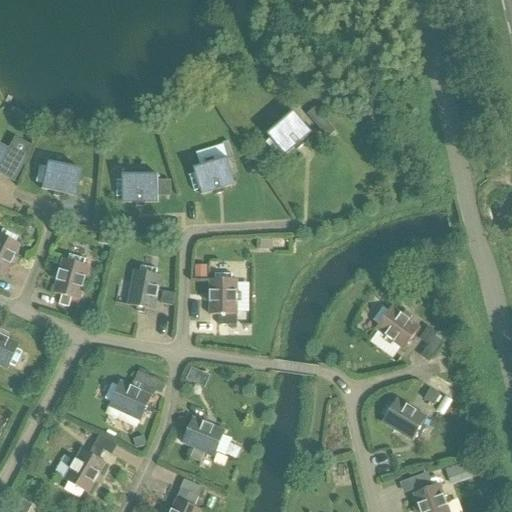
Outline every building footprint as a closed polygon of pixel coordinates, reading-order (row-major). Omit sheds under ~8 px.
[(316,108),(307,115),(316,125),(324,118),(316,108)] [(311,133),(293,112),(267,136),(270,139),(266,143),(277,156),(282,152),(285,156),(295,147),(298,151),(304,145),(301,142),(311,133)] [(0,168),(7,172),(12,163),(3,158),(7,152),(0,147),(0,168)] [(194,169),(195,174),(190,176),(195,192),(200,190),(202,195),(214,191),(216,196),(224,193),(223,189),(235,185),(227,159),(194,169)] [(75,197),(80,171),(46,163),(45,168),(39,167),(35,184),(41,185),(40,190),(53,193),(52,197),(61,199),(62,194),(75,197)] [(158,203),(158,176),(123,176),(123,181),(117,181),(117,198),(123,198),(123,203),(136,203),(136,207),(145,207),(145,203),(158,203)] [(0,275),(3,277),(9,265),(13,267),(17,260),(13,258),(19,246),(14,243),(17,238),(2,230),(0,233),(0,275)] [(109,246),(111,237),(100,235),(98,244),(109,246)] [(54,294),(63,296),(61,305),(70,308),(72,299),(80,301),(89,267),(84,266),(86,260),(70,255),(68,261),(63,260),(60,273),(55,272),(53,280),(57,281),(54,294)] [(195,266),(195,278),(206,278),(206,266),(195,266)] [(146,310),(155,312),(161,277),(156,276),(158,270),(141,267),(140,273),(135,272),(128,306),(137,308),(136,312),(145,314),(146,310)] [(210,316),(220,316),(220,325),(230,325),(230,316),(237,316),(237,281),(232,281),(232,275),(215,275),(215,281),(210,281),(210,294),(206,294),(206,303),(210,303),(210,316)] [(175,295),(163,292),(161,305),(173,307),(175,295)] [(394,343),(404,351),(420,329),(392,308),(389,312),(384,308),(374,322),(379,326),(376,330),(387,338),(384,341),(391,346),(394,343)] [(428,328),(420,340),(429,346),(437,335),(428,328)] [(0,367),(6,370),(8,366),(14,368),(21,353),(15,350),(17,346),(0,337),(0,367)] [(210,377),(191,368),(186,380),(204,389),(210,377)] [(139,373),(134,383),(144,387),(148,378),(139,373)] [(112,385),(105,400),(111,403),(109,408),(141,422),(145,414),(149,416),(152,408),(148,406),(152,397),(141,392),(133,389),(132,388),(120,383),(118,387),(112,385)] [(442,395),(432,389),(425,399),(435,405),(442,395)] [(384,424),(395,431),(414,442),(428,419),(398,401),(396,405),(390,402),(381,417),(387,420),(384,424)] [(186,436),(182,444),(215,458),(217,453),(223,455),(229,439),(224,437),(226,432),(193,419),(189,427),(185,426),(182,434),(186,436)] [(138,448),(147,445),(144,436),(135,438),(138,448)] [(105,464),(82,451),(64,481),(69,484),(66,489),(81,498),(84,492),(88,495),(95,483),(98,485),(103,478),(99,476),(105,464)] [(458,487),(478,480),(471,461),(451,468),(458,487)] [(449,511),(439,485),(414,495),(419,507),(415,509),(415,511),(449,511)] [(28,511),(32,506),(20,500),(13,511),(28,511)] [(201,511),(202,511),(177,500),(171,511),(170,511),(167,511),(166,511),(201,511)]
